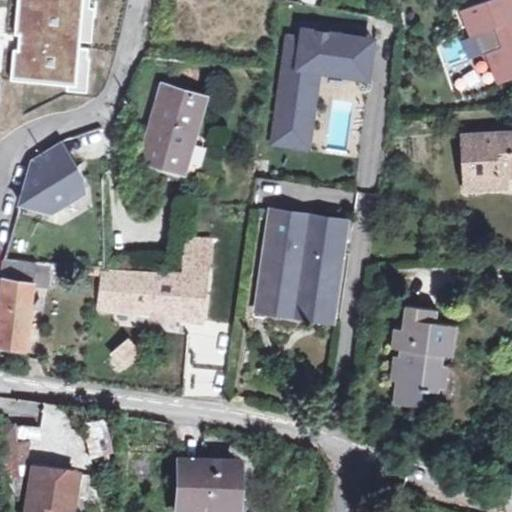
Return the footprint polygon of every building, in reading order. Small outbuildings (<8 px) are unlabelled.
[(93,0),(18,0),(14,79),(89,83),(93,0)] [(164,0),(150,0),(145,43),(192,47),(191,0),(169,1),(164,0)] [(201,0),(198,0),(191,0),(192,47),(203,47),(201,0)] [(511,13),(507,0),(485,0),(468,7),(479,32),(495,26),(503,45),(486,51),(496,77),(511,70),(511,13)] [(479,32),(468,7),(461,9),(471,35),(479,32)] [(376,39),(304,30),(302,44),(288,42),(274,143),(305,147),(316,70),(370,77),(376,39)] [(141,159),(159,165),(183,172),(206,96),(163,84),(141,159)] [(71,99),(52,100),(53,114),(72,112),(71,99)] [(496,172),(505,172),(511,171),(511,131),(464,135),(467,182),(497,180),(496,172)] [(21,206),(48,214),(88,191),(84,172),(63,140),(34,155),(21,206)] [(190,174),(183,172),(159,165),(156,174),(188,184),(190,174)] [(506,185),(505,172),(496,172),(497,180),(467,182),(467,188),(506,185)] [(347,220),(272,210),(260,303),(298,309),(301,288),(307,289),(306,298),(336,303),(347,220)] [(186,239),(184,256),(207,257),(208,240),(186,239)] [(207,257),(184,256),(183,270),(183,274),(104,271),(100,307),(201,320),(207,257)] [(0,278),(3,279),(0,303),(0,345),(24,350),(31,316),(35,261),(4,259),(0,273),(0,278)] [(445,355),(449,322),(437,321),(438,310),(406,306),(402,329),(394,328),(392,347),(400,348),(393,402),(422,406),(424,389),(439,392),(445,355)] [(449,322),(445,355),(453,356),(457,324),(449,322)] [(188,328),(185,357),(199,358),(202,329),(188,328)] [(114,353),(124,365),(139,353),(127,340),(114,353)] [(124,365),(114,353),(106,360),(118,374),(126,367),(124,365)] [(199,358),(185,357),(182,378),(197,380),(199,358)] [(13,428),(0,428),(0,451),(2,466),(0,480),(19,479),(13,428)] [(242,511),(244,485),(236,485),(237,464),(181,461),(178,511),(242,511)] [(24,511),(59,511),(60,511),(67,511),(71,511),(78,475),(33,467),(24,511)]
